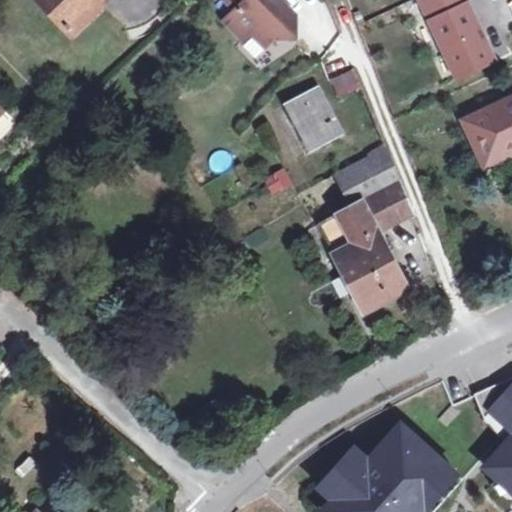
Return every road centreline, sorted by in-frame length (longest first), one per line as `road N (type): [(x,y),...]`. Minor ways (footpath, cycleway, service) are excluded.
road 1 (unclassified): [(460,338),(313,415),(216,504)]
road 2 (residential): [(216,504),(0,308)]
